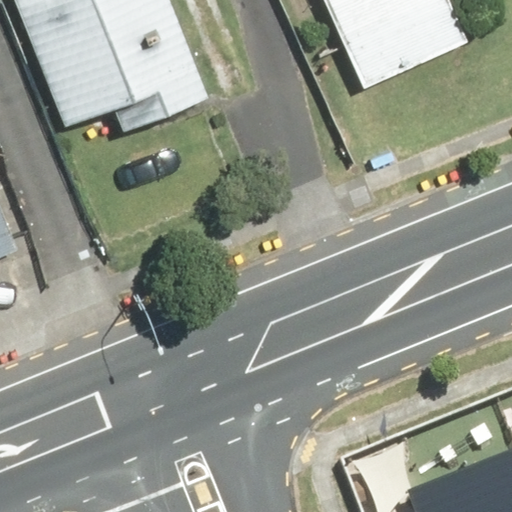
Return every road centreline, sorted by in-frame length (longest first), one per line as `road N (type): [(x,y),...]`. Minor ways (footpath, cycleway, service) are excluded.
road 1 (secondary): [(511,246),(179,383)]
road 2 (secondary): [(179,383),(0,452)]
road 3 (residential): [(229,511),(179,383)]
